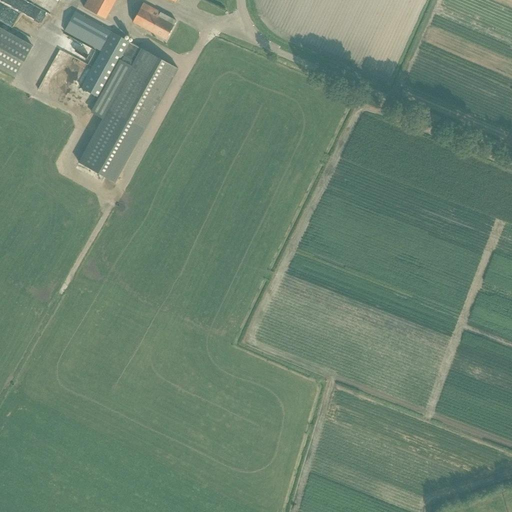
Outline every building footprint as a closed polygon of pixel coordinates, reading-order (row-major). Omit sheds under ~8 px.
[(0,0),(43,21),(47,14),(52,17),(57,8),(41,0),(0,0)] [(115,0),(86,0),(83,7),(105,20),(115,0)] [(176,21),(167,16),(143,3),(132,22),(157,35),(166,40),(176,21)] [(81,88),(100,98),(123,55),(131,60),(138,47),(110,32),(111,31),(75,12),(64,32),(100,51),(81,88)] [(0,27),(0,69),(15,77),(32,45),(0,27)] [(93,133),(78,162),(115,182),(131,154),(139,138),(173,77),(178,68),(142,48),(137,57),(134,62),(132,66),(102,119),(93,133)]
